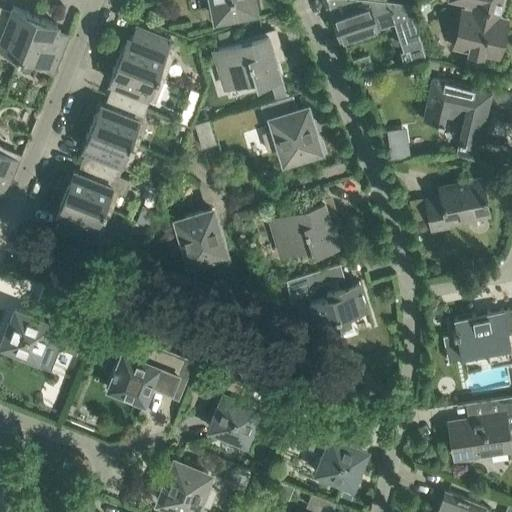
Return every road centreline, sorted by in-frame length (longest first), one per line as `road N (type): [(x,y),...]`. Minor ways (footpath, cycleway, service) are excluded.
road 1 (residential): [(406,292),(389,206),(302,0)]
road 2 (residential): [(0,234),(89,0)]
road 3 (residential): [(378,511),(403,402),(406,292)]
road 4 (residential): [(85,511),(101,457),(87,443),(0,417)]
